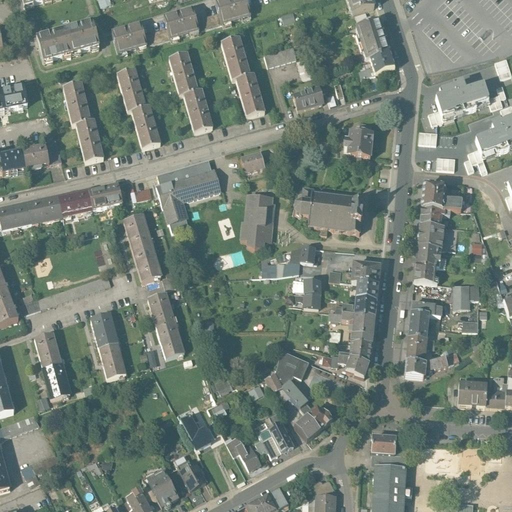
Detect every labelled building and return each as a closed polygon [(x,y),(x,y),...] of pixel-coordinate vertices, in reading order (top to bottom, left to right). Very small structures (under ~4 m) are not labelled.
[(51,0),(21,0),(24,10),(53,2),(51,0)] [(244,0),(226,0),(215,3),(218,16),(222,27),(250,19),(244,0)] [(370,0),(345,0),(351,17),(374,10),(370,0)] [(191,10),(162,18),(166,31),(169,42),(197,34),(191,10)] [(218,16),(195,22),(198,34),(222,27),(218,16)] [(366,17),(355,20),(359,31),(369,27),(366,17)] [(359,31),(355,32),(366,63),(370,62),(389,56),(379,24),(369,27),(359,31)] [(139,25),(111,33),(118,57),(146,49),(143,38),(139,25)] [(93,26),(65,34),(71,58),(100,50),(93,26)] [(166,31),(143,38),(146,49),(169,42),(166,31)] [(65,34),(36,41),(43,66),(71,58),(65,34)] [(221,49),(232,86),(235,85),(250,80),(239,43),(221,49)] [(293,50),(264,59),(267,71),(296,62),(293,50)] [(389,56),(370,62),(373,71),(359,75),(363,85),(395,74),(389,56)] [(169,63),(181,100),(183,99),(199,95),(188,58),(169,63)] [(308,61),(297,65),(302,83),(314,79),(308,61)] [(506,62),(494,66),(500,83),(511,79),(506,62)] [(117,80),(128,117),(131,116),(146,111),(135,74),(117,80)] [(235,85),(246,123),(265,117),(254,79),(250,80),(235,85)] [(328,79),(322,81),(323,85),(325,91),(331,89),(328,79)] [(323,85),(317,87),(319,92),(320,97),(326,96),(325,91),(323,85)] [(63,91),(73,128),(75,128),(91,124),(82,86),(63,91)] [(440,99),(435,101),(439,114),(442,122),(462,115),(462,117),(476,112),(475,109),(488,105),(487,102),(482,88),(464,94),(461,87),(438,94),(440,99)] [(496,91),(498,98),(500,102),(505,100),(502,89),(496,91)] [(23,92),(14,94),(14,91),(8,92),(9,95),(0,96),(0,97),(4,115),(27,110),(23,92)] [(319,92),(294,100),(298,115),(323,108),(320,97),(319,92)] [(183,99),(194,137),(213,131),(202,94),(199,95),(183,99)] [(487,102),(488,105),(491,113),(502,109),(500,102),(498,98),(487,102)] [(511,112),(511,109),(500,113),(504,124),(511,120),(511,112)] [(131,116),(142,154),(161,148),(150,110),(146,111),(131,116)] [(443,125),(442,122),(439,114),(428,117),(431,129),(443,125)] [(491,129),(493,135),(475,143),(479,153),(481,159),(494,154),(495,158),(509,153),(508,151),(511,149),(511,120),(504,124),(491,129)] [(84,162),(85,166),(104,161),(94,123),(91,124),(75,128),(84,162)] [(437,137),(419,135),(417,146),(435,148),(437,137)] [(373,139),(350,137),(349,145),(345,145),(344,154),(348,154),(347,161),(357,162),(357,167),(361,167),(362,163),(371,163),(372,149),(373,139)] [(60,166),(55,142),(44,145),(45,151),(49,169),(60,166)] [(45,151),(22,156),(26,174),(47,170),(49,169),(45,151)] [(481,159),(479,153),(467,157),(469,162),(464,164),(468,176),(474,173),(471,168),(477,166),(481,177),(487,175),(481,159)] [(26,174),(22,156),(0,160),(0,168),(2,176),(2,179),(26,174)] [(260,157),(241,163),(245,178),(265,172),(260,157)] [(454,162),(437,161),(436,173),(453,174),(454,162)] [(214,174),(156,191),(162,212),(163,212),(168,228),(180,225),(175,209),(183,207),(221,196),(214,174)] [(445,190),(424,188),(421,213),(444,214),(471,216),(471,206),(444,204),(445,190)] [(118,189),(88,195),(93,214),(122,207),(118,189)] [(152,200),(150,190),(133,195),(136,204),(152,200)] [(301,222),(309,223),(308,231),(316,232),(318,232),(340,234),(340,235),(341,235),(341,234),(349,235),(349,236),(351,236),(358,237),(360,237),(360,236),(359,236),(360,229),(361,228),(361,223),(362,223),(363,217),(362,217),(362,212),(361,212),(362,205),(363,205),(363,203),(360,203),(354,203),(354,202),(352,202),(350,202),(350,203),(345,202),(343,202),(337,201),(336,201),(329,201),(330,200),(327,200),(321,200),(321,199),(319,199),(319,200),(313,199),(313,198),(312,198),(312,194),(303,193),(302,204),(301,204),(301,207),(296,209),(294,208),(293,209),(295,211),(294,217),(292,218),(293,219),(295,218),(300,221),(300,224),(301,224),(301,222)] [(88,195),(58,202),(62,221),(93,214),(88,195)] [(271,209),(272,203),(248,201),(245,228),(243,228),(241,244),(248,245),(248,250),(255,254),(262,251),(263,246),(270,247),(272,231),(269,230),(271,216),(273,216),(274,210),(271,209)] [(58,202),(27,209),(31,228),(62,221),(58,202)] [(183,207),(175,209),(180,225),(187,223),(183,207)] [(27,209),(0,214),(0,224),(2,234),(31,228),(27,209)] [(444,214),(421,213),(419,229),(439,231),(440,219),(444,219),(444,214)] [(142,220),(124,225),(124,227),(133,256),(151,250),(142,220)] [(439,231),(419,229),(417,250),(441,253),(443,231),(439,231)] [(472,244),(471,255),(481,255),(481,244),(472,244)] [(151,250),(133,256),(142,286),(160,280),(151,250)] [(298,264),(300,250),(292,254),(290,263),(298,264)] [(312,267),(315,252),(300,250),(298,264),(312,267)] [(441,253),(417,250),(415,268),(435,270),(439,271),(441,253)] [(289,267),(278,267),(278,269),(267,269),(267,275),(263,276),(263,281),(276,280),(298,277),(299,266),(298,264),(290,263),(289,267)] [(380,268),(354,265),(353,277),(351,287),(356,288),(377,290),(380,268)] [(435,270),(415,268),(413,286),(437,288),(437,283),(433,283),(435,270)] [(353,277),(330,274),(328,286),(351,287),(353,277)] [(106,279),(85,286),(88,297),(109,289),(106,279)] [(172,280),(161,284),(163,289),(174,285),(172,280)] [(174,285),(163,289),(165,294),(176,290),(174,285)] [(319,286),(294,285),(293,294),(303,295),(303,299),(319,300),(319,286)] [(85,286),(69,292),(72,302),(88,297),(85,286)] [(468,287),(453,288),(453,313),(469,312),(469,302),(468,287)] [(477,287),(468,287),(469,302),(477,302),(477,287)] [(377,290),(356,288),(355,305),(376,307),(377,290)] [(69,292),(53,298),(56,308),(72,302),(69,292)] [(7,295),(0,297),(0,330),(18,324),(7,295)] [(53,298),(37,303),(40,313),(56,308),(53,298)] [(166,298),(147,303),(156,333),(175,328),(166,298)] [(319,300),(303,299),(302,311),(317,313),(319,300)] [(511,301),(502,304),(508,321),(511,320),(511,301)] [(37,303),(20,309),(24,319),(40,313),(37,303)] [(435,306),(412,304),(410,317),(428,319),(428,320),(431,320),(441,321),(442,309),(435,308),(435,306)] [(376,307),(355,305),(354,308),(343,307),(342,316),(374,319),(376,307)] [(328,316),(328,324),(338,324),(339,316),(328,316)] [(374,319),(342,316),(341,321),(354,322),(353,329),(349,329),(348,334),(352,335),(351,347),(371,349),(374,319)] [(428,319),(410,317),(408,340),(426,341),(428,322),(431,322),(431,320),(428,320),(428,319)] [(110,318),(91,323),(99,354),(117,349),(110,318)] [(476,324),(461,323),(460,335),(476,335),(476,324)] [(175,328),(156,333),(165,363),(184,358),(175,328)] [(35,343),(42,374),(61,368),(53,338),(35,343)] [(426,341),(408,340),(406,366),(425,367),(426,341)] [(371,349),(351,347),(350,357),(339,355),(338,360),(350,361),(369,367),(371,349)] [(117,349),(99,354),(107,384),(125,379),(117,349)] [(308,367),(280,356),(275,380),(265,385),(272,398),(282,393),(287,389),(289,389),(292,382),(300,385),(308,367)] [(369,367),(350,361),(338,360),(337,368),(346,369),(345,374),(352,376),(351,378),(365,382),(369,367)] [(425,367),(406,366),(404,381),(425,383),(426,373),(428,377),(446,370),(442,361),(425,367)] [(42,374),(51,404),(69,398),(61,368),(42,374)] [(505,382),(494,382),(493,395),(505,396),(505,382)] [(5,388),(0,389),(0,419),(13,416),(5,388)] [(322,413),(319,415),(316,412),(312,416),(306,409),(306,408),(289,389),(287,389),(282,393),(306,421),(319,436),(332,425),(322,413)] [(486,390),(459,389),(457,411),(484,412),(485,395),(486,390)] [(493,395),(485,395),(484,412),(504,413),(505,396),(493,395)] [(0,430),(1,432),(4,442),(38,429),(34,418),(0,430)] [(202,435),(194,440),(194,432),(192,428),(198,426),(194,420),(179,427),(195,456),(210,448),(202,435)] [(319,436),(306,421),(294,431),(307,447),(319,436)] [(293,453),(276,422),(264,428),(267,435),(258,440),(261,446),(262,448),(266,445),(271,442),(281,459),(293,453)] [(221,439),(215,428),(209,432),(215,442),(221,439)] [(406,444),(372,442),(371,460),(383,460),(405,462),(406,444)] [(251,453),(248,452),(245,454),(238,443),(226,449),(233,462),(239,459),(249,476),(260,470),(251,453)] [(266,445),(262,448),(268,459),(272,456),(266,445)] [(262,448),(261,446),(255,449),(258,454),(255,455),(258,461),(261,460),(262,462),(268,459),(262,448)] [(55,456),(28,467),(34,479),(60,467),(55,456)] [(383,460),(382,473),(374,472),(372,511),(402,511),(405,462),(383,460)] [(30,494),(39,490),(34,479),(28,467),(19,471),(30,494)] [(195,469),(179,478),(190,497),(205,488),(200,478),(203,477),(201,473),(198,475),(195,469)] [(163,511),(178,504),(163,476),(156,480),(156,479),(151,482),(150,481),(147,480),(143,482),(142,485),(144,489),(147,490),(148,489),(149,490),(155,501),(160,511),(163,511)] [(5,478),(0,479),(0,495),(9,493),(5,478)] [(334,495),(330,486),(327,486),(322,488),(321,487),(319,486),(314,489),(313,501),(314,501),(334,502),(334,495)] [(149,490),(139,496),(144,506),(155,501),(149,490)] [(286,511),(277,494),(257,506),(260,511),(286,511)] [(286,497),(278,494),(277,494),(286,511),(287,511),(289,502),(290,501),(287,496),(286,497)] [(147,511),(144,506),(139,496),(132,500),(133,500),(126,504),(130,511),(147,511)] [(334,502),(314,501),(309,503),(309,511),(334,511),(335,502),(334,502)]
